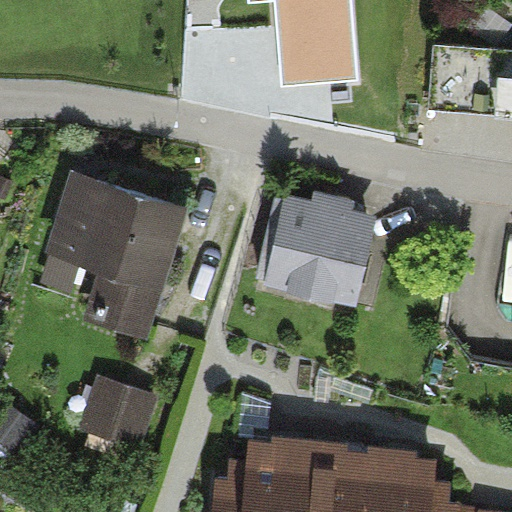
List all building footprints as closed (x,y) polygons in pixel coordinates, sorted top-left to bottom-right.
[(352,0),(252,0),(252,5),(277,4),(284,87),(361,82),(352,0)] [(195,202),(80,170),(56,254),(113,269),(100,316),(158,332),(195,202)] [(313,203),(277,195),(260,268),(351,290),(368,215),(348,210),(351,198),(316,190),(313,203)] [(151,393),(104,378),(89,426),(136,440),(151,393)] [(257,461),(224,458),(219,511),(468,511),(469,504),(471,486),(438,483),(441,447),(259,430),(257,461)]
